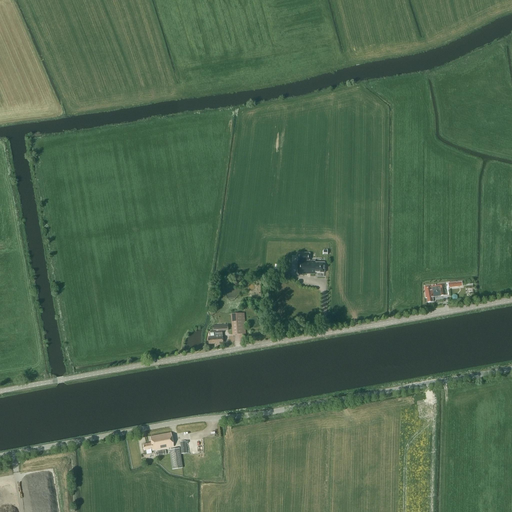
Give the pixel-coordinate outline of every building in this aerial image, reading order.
[(325,273),(325,263),(315,263),(315,261),(310,261),(310,253),(298,253),(298,274),(315,274),(315,273),(325,273)] [(444,289),(445,288),(444,284),(424,286),(426,298),(427,298),(428,303),(433,302),(432,296),(434,296),(433,292),(440,291),(441,296),(446,295),(445,290),(444,290),(444,289)] [(245,313),(231,314),(232,335),(246,334),(245,313)] [(223,337),(222,331),(228,331),(228,325),(228,324),(213,326),(213,330),(213,331),(210,331),(211,338),(208,338),(209,344),(216,344),(216,345),(224,344),(223,337)] [(152,451),(173,447),(171,433),(150,437),(151,443),(143,445),(144,451),(152,449),(152,451)] [(179,448),(169,450),(172,469),(182,468),(179,448)]
